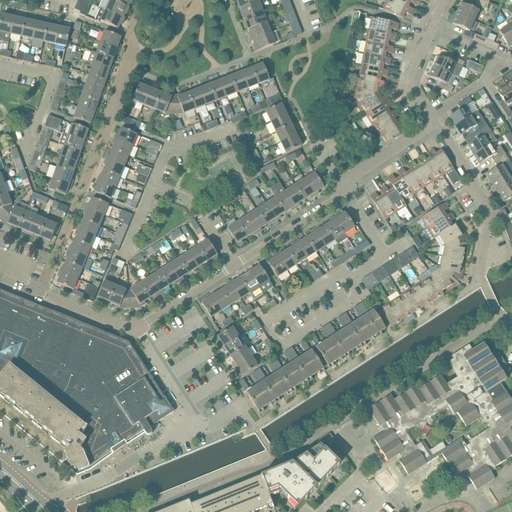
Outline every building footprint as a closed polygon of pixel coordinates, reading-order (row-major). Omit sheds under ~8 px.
[(108,0),(103,0),(99,8),(105,11),(124,19),(123,18),(124,15),(126,15),(129,9),(110,0),(108,0)] [(109,0),(110,0),(129,9),(129,8),(128,8),(129,4),(130,5),(132,0),(109,0)] [(236,2),(239,9),(258,1),(257,0),(237,0),(238,2),(236,2)] [(413,9),(408,7),(408,8),(390,0),(387,0),(383,10),(402,19),(405,13),(410,16),(413,9)] [(262,12),(258,1),(239,9),(240,9),(242,12),(240,13),(243,19),(262,12)] [(487,9),(488,4),(475,1),(474,6),(487,9)] [(461,4),(457,14),(474,21),(478,11),(461,4)] [(124,19),(105,11),(100,22),(118,29),(120,25),(121,26),(124,19)] [(266,23),(262,12),(243,19),(243,20),(245,19),(246,23),(245,24),(247,30),(266,23)] [(2,15),(0,24),(0,41),(8,43),(10,35),(14,16),(9,14),(9,17),(2,15)] [(474,21),(457,14),(452,24),(469,32),(474,21)] [(19,17),(14,16),(10,35),(21,37),(25,20),(19,19),(19,17)] [(371,18),(369,30),(390,35),(390,34),(391,29),(397,30),(398,24),(371,18)] [(31,22),(25,20),(21,37),(32,40),(36,21),(31,19),(31,22)] [(32,40),(31,47),(42,49),(43,42),(47,25),(41,24),(41,22),(36,21),(32,40)] [(75,21),(72,34),(78,35),(79,31),(81,24),(75,21)] [(270,34),(266,23),(247,30),(247,31),(249,30),(250,34),(249,34),(251,41),(270,34)] [(43,42),(54,45),(59,25),(54,24),(53,26),(47,25),(43,42)] [(64,27),(59,25),(54,45),(66,47),(70,30),(63,29),(64,27)] [(511,45),(511,32),(508,26),(499,32),(509,48),(511,45)] [(387,46),(388,41),(394,42),(396,35),(390,34),(390,35),(369,30),(366,42),(387,47),(387,46)] [(104,32),(100,43),(119,50),(120,45),(118,44),(121,38),(104,32)] [(275,44),(270,34),(251,41),(253,41),(254,44),(253,45),(255,52),(275,44)] [(472,39),(484,45),(487,40),(475,34),(472,39)] [(353,39),(348,38),(346,50),(352,51),(355,40),(353,39)] [(499,45),(487,40),(484,45),(497,50),(499,45)] [(366,42),(363,54),(385,58),(386,53),(392,54),(393,47),(387,46),(387,47),(366,42)] [(117,54),(119,50),(100,43),(96,54),(113,60),(115,54),(117,54)] [(87,63),(93,65),(111,71),(113,66),(111,66),(113,60),(96,54),(91,52),(87,63)] [(382,70),(382,69),(383,64),(389,66),(391,59),(385,58),(363,54),(361,65),(382,70)] [(433,67),(450,74),(458,78),(465,62),(453,57),(450,62),(438,56),(433,67)] [(469,61),(465,68),(480,75),(483,67),(469,61)] [(272,79),(269,80),(262,62),(257,64),(258,66),(252,69),(258,85),(269,81),(270,83),(273,82),(272,79)] [(109,76),(111,71),(93,65),(89,75),(105,81),(107,75),(109,76)] [(361,65),(358,77),(379,82),(380,81),(381,76),(386,78),(388,71),(382,69),(382,70),(361,65)] [(450,74),(433,67),(428,77),(441,82),(439,87),(451,93),(453,88),(445,84),(450,74)] [(247,89),(258,85),(252,69),(246,71),(245,69),(240,71),(247,89)] [(237,93),(247,89),(240,71),(236,73),(236,75),(230,77),(237,93)] [(89,75),(85,86),(104,93),(105,88),(103,87),(105,81),(89,75)] [(226,97),(237,93),(230,77),(225,79),(224,77),(219,79),(226,97)] [(377,93),(378,88),(384,89),(385,83),(380,81),(379,82),(358,77),(354,98),(377,94),(377,93)] [(216,102),(226,97),(219,79),(214,81),(215,83),(209,85),(216,102)] [(132,101),(143,105),(151,87),(146,85),(145,87),(139,85),(132,101)] [(205,106),(216,102),(209,85),(203,88),(203,86),(198,87),(205,106)] [(511,114),(508,108),(511,105),(511,94),(506,85),(497,91),(505,104),(500,107),(508,119),(511,116),(511,114)] [(85,86),(81,97),(98,103),(100,97),(102,97),(104,93),(85,86)] [(155,89),(151,87),(143,105),(154,110),(160,93),(155,91),(155,89)] [(194,91),(188,94),(194,110),(195,110),(205,106),(198,87),(193,89),(194,91)] [(166,96),(160,93),(154,110),(152,112),(154,113),(155,110),(165,114),(174,114),(174,96),(172,96),(167,94),(166,96)] [(194,113),(196,112),(195,110),(194,110),(188,94),(182,96),(181,94),(177,96),(174,96),(174,114),(183,114),(193,110),(194,113)] [(354,98),(365,116),(388,101),(385,95),(380,99),(378,94),(377,94),(354,98)] [(81,97),(78,108),(96,114),(98,109),(96,109),(98,103),(81,97)] [(460,110),(449,117),(455,126),(472,116),(466,107),(472,103),(469,98),(457,105),(460,110)] [(392,106),(388,101),(365,116),(372,126),(390,114),(390,113),(387,109),(392,106)] [(257,113),(268,108),(265,102),(254,107),(257,113)] [(265,112),(270,123),(288,114),(286,110),(284,111),(281,104),(265,112)] [(94,119),(96,114),(78,108),(74,119),(90,125),(92,118),(94,119)] [(398,116),(395,110),(390,113),(390,114),(372,126),(378,136),(397,124),(396,124),(393,119),(398,116)] [(472,116),(455,126),(461,135),(464,134),(467,139),(487,126),(478,112),(472,116)] [(498,113),(492,116),(495,121),(501,118),(498,113)] [(270,123),(275,133),(291,125),(288,120),(290,119),(288,114),(270,123)] [(48,116),(44,128),(50,130),(53,131),(58,132),(60,127),(62,121),(54,118),(48,116)] [(401,120),(396,124),(397,124),(378,136),(385,146),(403,135),(400,129),(405,126),(401,120)] [(174,123),(177,130),(182,128),(179,121),(174,123)] [(147,126),(136,122),(134,128),(144,132),(147,126)] [(72,125),(68,136),(86,142),(88,138),(86,137),(88,130),(72,125)] [(275,133),(280,143),(298,135),(296,130),(294,131),(291,125),(275,133)] [(474,155),(496,141),(487,126),(467,139),(470,144),(468,146),(474,155)] [(137,135),(121,129),(118,135),(116,134),(114,139),(132,146),(137,135)] [(86,142),(68,136),(62,134),(59,145),(64,147),(80,152),(82,146),(85,147),(86,142)] [(298,135),(280,143),(285,154),(301,146),(298,140),(300,139),(298,135)] [(128,157),(132,146),(114,139),(112,144),(114,144),(112,150),(128,157)] [(496,141),(474,155),(480,164),(490,157),(493,162),(505,155),(500,146),(494,150),(490,145),(496,141)] [(155,143),(153,149),(151,154),(157,156),(161,145),(155,143)] [(64,147),(60,157),(79,164),(80,159),(78,158),(80,152),(64,147)] [(433,149),(427,153),(430,158),(431,158),(443,176),(445,174),(453,186),(461,181),(453,169),(441,151),(440,151),(436,154),(433,149)] [(128,157),(112,150),(109,156),(107,155),(105,160),(123,167),(128,157)] [(497,167),(486,174),(492,184),(509,173),(511,170),(511,165),(511,164),(505,155),(493,162),(497,167)] [(432,182),(443,176),(431,158),(430,158),(426,161),(423,156),(417,159),(420,164),(421,164),(432,182)] [(79,164),(60,157),(56,168),(73,174),(75,168),(77,169),(79,164)] [(105,165),(103,171),(119,178),(123,167),(105,160),(103,165),(105,165)] [(422,189),(432,182),(421,164),(420,164),(416,167),(413,162),(407,166),(410,171),(411,171),(422,189)] [(148,177),(150,173),(151,170),(138,165),(135,172),(139,174),(148,177)] [(56,168),(53,179),(71,185),(73,181),(71,180),(73,174),(56,168)] [(412,195),(422,189),(411,171),(410,171),(406,174),(403,169),(397,172),(400,177),(401,177),(412,195)] [(511,170),(509,173),(492,184),(498,193),(511,183),(511,178),(511,177),(511,175),(511,170)] [(119,178),(103,171),(101,177),(99,176),(97,181),(115,188),(119,178)] [(324,188),(314,173),(304,180),(315,196),(319,193),(318,192),(324,188)] [(145,185),(148,177),(139,174),(136,182),(145,185)] [(402,202),(403,201),(412,195),(401,177),(400,177),(396,180),(393,175),(387,179),(393,189),(394,189),(402,202)] [(47,195),(53,197),(55,192),(65,196),(67,189),(69,190),(71,185),(53,179),(47,195)] [(304,180),(294,186),(304,201),(309,197),(310,199),(315,196),(304,180)] [(3,183),(0,184),(0,196),(7,194),(13,191),(9,181),(3,183)] [(110,199),(115,188),(97,181),(95,186),(97,187),(94,193),(110,199)] [(279,183),(269,189),(275,198),(285,213),(290,209),(291,211),(296,209),(285,192),(279,183)] [(511,183),(498,193),(504,202),(511,196),(511,183)] [(304,201),(294,186),(285,192),(296,209),(300,206),(299,204),(304,201)] [(406,206),(403,201),(402,202),(394,189),(393,189),(391,190),(389,192),(386,187),(380,190),(383,195),(395,213),(406,206)] [(376,193),(370,197),(385,220),(387,224),(389,222),(387,219),(395,213),(383,195),(379,198),(376,193)] [(7,194),(0,196),(0,218),(12,206),(11,205),(7,194)] [(135,209),(139,199),(133,196),(132,201),(127,199),(124,205),(135,209)] [(108,205),(92,198),(89,205),(87,204),(85,209),(103,216),(108,205)] [(285,213),(275,198),(266,204),(276,221),(281,218),(279,216),(285,213)] [(446,217),(443,212),(448,209),(444,203),(421,218),(428,229),(446,217)] [(266,204),(256,211),(266,225),(271,222),(272,224),(276,221),(266,204)] [(14,208),(12,206),(0,218),(0,219),(6,226),(11,228),(12,226),(18,228),(25,212),(14,208)] [(99,227),(103,216),(85,209),(83,213),(85,214),(83,220),(99,227)] [(501,211),(498,213),(501,221),(509,240),(511,238),(511,219),(507,222),(505,219),(508,218),(507,216),(504,209),(501,211)] [(123,221),(122,224),(128,226),(132,215),(121,211),(118,218),(123,221)] [(266,225),(256,211),(247,217),(257,233),(262,230),(260,229),(266,225)] [(23,233),(28,235),(35,217),(25,212),(18,228),(24,231),(23,233)] [(338,215),(334,218),(344,234),(354,228),(345,213),(339,217),(338,215)] [(428,229),(423,232),(430,242),(434,239),(453,227),(452,227),(450,222),(455,219),(451,213),(446,217),(428,229)] [(39,237),(46,221),(35,217),(28,235),(32,237),(33,235),(39,237)] [(247,217),(237,223),(246,238),(252,234),(253,236),(257,233),(247,217)] [(331,223),(325,226),(335,241),(338,245),(347,239),(344,234),(334,218),(329,221),(331,223)] [(99,227),(83,220),(81,226),(79,225),(77,230),(95,237),(99,227)] [(57,226),(46,221),(39,237),(45,240),(44,242),(49,244),(57,226)] [(246,238),(237,223),(227,229),(238,246),(242,243),(241,241),(246,238)] [(438,256),(462,262),(463,256),(466,257),(467,250),(468,243),(468,241),(464,235),(464,234),(461,229),(458,230),(455,225),(452,227),(453,227),(434,239),(440,247),(438,256)] [(319,228),(315,230),(325,247),(335,241),(325,226),(320,229),(319,228)] [(90,248),(95,237),(77,230),(75,234),(77,235),(74,241),(90,248)] [(306,238),(316,253),(325,247),(315,230),(310,233),(311,235),(306,238)] [(416,236),(411,239),(418,249),(423,246),(416,236)] [(300,240),(295,243),(306,259),(316,253),(306,238),(301,242),(300,240)] [(90,248),(74,241),(72,247),(70,246),(68,251),(86,258),(90,248)] [(208,241),(197,247),(207,262),(212,258),(213,260),(218,257),(208,241)] [(358,246),(354,249),(357,254),(370,246),(366,241),(358,246)] [(287,251),(297,265),(306,259),(295,243),(291,245),(292,247),(287,251)] [(207,262),(197,247),(188,253),(198,270),(203,267),(202,265),(207,262)] [(412,248),(402,254),(408,264),(419,258),(412,248)] [(90,260),(86,258),(68,251),(66,255),(68,256),(66,262),(82,269),(86,271),(90,260)] [(281,252),(276,255),(287,272),(297,265),(287,251),(282,254),(281,252)] [(188,253),(178,259),(188,274),(193,271),(194,272),(198,270),(188,253)] [(402,254),(392,261),(398,271),(408,264),(402,254)] [(267,263),(277,278),(287,272),(276,255),(272,258),(273,260),(267,263)] [(339,258),(334,261),(338,266),(342,264),(348,260),(344,255),(339,258)] [(441,292),(446,289),(447,291),(453,288),(453,287),(458,284),(460,281),(461,274),(462,275),(463,268),(460,267),(462,262),(438,256),(435,266),(427,272),(430,277),(431,276),(441,292)] [(188,274),(178,259),(169,266),(179,282),(184,279),(182,277),(188,274)] [(392,261),(381,267),(388,277),(398,271),(392,261)] [(82,269),(66,262),(63,268),(61,267),(59,272),(77,279),(82,269)] [(111,265),(108,272),(114,274),(117,267),(116,266),(111,265)] [(169,266),(159,272),(169,286),(174,283),(175,285),(179,282),(169,266)] [(253,268),(248,271),(259,287),(269,281),(259,266),(254,270),(253,268)] [(388,277),(381,267),(371,274),(378,284),(388,277)] [(245,275),(240,279),(249,293),(253,300),(263,294),(259,287),(248,271),(244,273),(245,275)] [(71,294),(77,279),(59,272),(57,277),(59,277),(57,284),(64,287),(62,290),(71,294)] [(159,272),(149,278),(160,294),(164,292),(163,290),(169,286),(159,272)] [(361,280),(367,291),(378,284),(371,274),(361,280)] [(433,301),(439,297),(443,294),(441,292),(431,276),(430,277),(421,283),(431,299),(431,298),(433,301)] [(160,294),(149,278),(140,284),(149,299),(155,295),(156,297),(160,294)] [(233,280),(229,283),(240,299),(249,293),(240,279),(235,282),(233,280)] [(104,282),(97,300),(102,302),(103,300),(108,302),(115,286),(104,282)] [(226,287),(221,291),(230,306),(240,299),(229,283),(225,286),(226,287)] [(421,283),(410,289),(420,305),(421,305),(422,307),(433,301),(431,298),(431,299),(421,283)] [(98,288),(92,285),(88,284),(82,298),(92,303),(98,288)] [(144,302),(149,299),(140,284),(130,290),(128,291),(130,308),(140,307),(145,304),(144,302)] [(115,286),(108,302),(114,305),(113,307),(119,309),(130,308),(128,291),(126,291),(115,286)] [(411,311),(412,314),(422,307),(421,305),(420,305),(410,289),(400,296),(410,312),(411,311)] [(2,291),(0,290),(0,315),(9,294),(2,291)] [(214,293),(210,295),(221,312),(230,306),(221,291),(215,294),(214,293)] [(44,330),(47,325),(52,312),(40,307),(18,298),(9,294),(0,315),(0,330),(4,334),(21,340),(26,330),(42,336),(44,330)] [(221,312),(210,295),(206,298),(207,300),(201,304),(211,318),(221,312)] [(400,296),(390,302),(400,318),(401,318),(402,320),(412,314),(411,311),(410,312),(400,296)] [(390,302),(379,309),(391,328),(402,320),(401,318),(400,318),(390,302)] [(362,303),(357,306),(363,314),(367,311),(362,303)] [(357,306),(353,308),(359,317),(363,314),(357,306)] [(65,373),(66,372),(78,344),(89,349),(97,330),(52,312),(47,325),(44,330),(55,335),(44,363),(45,365),(54,368),(55,368),(56,369),(65,373)] [(373,312),(365,317),(378,338),(382,335),(380,332),(385,329),(373,312)] [(346,313),(341,316),(347,324),(351,322),(346,313)] [(342,327),(347,324),(341,316),(337,319),(342,327)] [(378,338),(365,317),(357,322),(368,340),(372,338),(374,340),(378,338)] [(357,322),(349,327),(362,348),(366,345),(364,343),(368,340),(357,322)] [(329,324),(325,327),(331,335),(335,332),(329,324)] [(325,327),(321,329),(326,338),(331,335),(325,327)] [(362,348),(349,327),(341,333),(352,351),(356,348),(358,351),(362,348)] [(219,344),(222,348),(238,338),(232,328),(217,337),(221,343),(219,344)] [(22,354),(33,358),(42,336),(26,330),(21,340),(27,343),(22,354)] [(44,330),(42,336),(33,358),(44,363),(55,335),(44,330)] [(97,330),(89,349),(79,374),(109,421),(119,414),(126,425),(135,419),(143,431),(145,434),(146,435),(148,436),(149,436),(151,435),(151,434),(151,432),(151,431),(149,427),(172,412),(128,343),(97,330)] [(341,333),(332,338),(346,358),(350,356),(348,353),(352,351),(341,333)] [(313,334),(309,337),(314,345),(319,343),(313,334)] [(230,357),(244,347),(238,338),(222,348),(224,352),(226,351),(230,357)] [(346,358),(332,338),(324,343),(336,361),(340,358),(342,361),(346,358)] [(304,340),(299,343),(305,352),(309,349),(304,340)] [(324,343),(316,349),(327,366),(329,369),(330,369),(334,366),(332,364),(336,361),(324,343)] [(419,390),(417,386),(394,401),(391,395),(368,410),(380,427),(381,427),(384,431),(372,440),(386,462),(399,454),(402,459),(399,461),(408,476),(427,464),(440,455),(442,454),(449,465),(447,466),(449,465),(456,476),(454,477),(454,478),(467,469),(470,474),(466,477),(466,478),(468,477),(476,490),(475,491),(475,492),(495,479),(490,473),(496,469),(495,467),(505,460),(507,462),(506,460),(511,456),(511,402),(506,393),(508,392),(507,391),(505,392),(500,384),(506,379),(503,374),(507,372),(510,370),(504,362),(499,353),(492,357),(483,343),(472,350),(469,345),(451,356),(453,359),(447,362),(457,377),(446,384),(441,376),(419,390)] [(78,377),(79,374),(89,349),(78,344),(66,372),(69,374),(74,376),(77,377),(78,377)] [(231,363),(234,367),(251,357),(244,347),(230,357),(233,362),(231,363)] [(297,356),(292,348),(287,351),(293,359),(297,356)] [(327,366),(316,349),(312,351),(323,369),(327,366)] [(287,351),(283,353),(289,362),(293,359),(287,351)] [(312,351),(303,357),(314,375),(318,372),(320,375),(324,373),(325,372),(323,369),(312,351)] [(239,370),(242,376),(257,367),(251,357),(234,367),(237,372),(239,370)] [(314,375),(303,357),(295,362),(308,383),(312,380),(310,377),(314,375)] [(276,358),(271,361),(277,370),(281,367),(276,358)] [(277,370),(271,361),(267,364),(273,372),(277,370)] [(295,362),(287,367),(298,385),(302,383),(304,385),(308,383),(295,362)] [(8,367),(0,375),(0,408),(63,461),(66,459),(69,465),(74,463),(75,465),(90,447),(89,445),(83,439),(88,432),(59,408),(52,403),(30,385),(35,372),(28,369),(28,368),(19,364),(8,367)] [(298,385),(287,367),(279,373),(292,393),(296,391),(294,388),(298,385)] [(265,377),(259,369),(255,372),(261,380),(265,377)] [(52,403),(62,383),(61,382),(52,378),(51,378),(46,376),(45,375),(36,371),(35,372),(30,385),(52,403)] [(255,372),(251,374),(256,383),(261,380),(255,372)] [(279,373),(271,378),(282,396),(286,393),(288,396),(292,393),(279,373)] [(282,396),(271,378),(263,383),(276,404),(280,401),(278,398),(282,396)] [(239,382),(244,391),(248,388),(243,380),(239,382)] [(63,383),(62,383),(52,403),(59,408),(79,397),(79,396),(79,395),(78,395),(78,394),(77,393),(76,393),(75,392),(74,392),(73,392),(72,392),(69,390),(69,389),(69,388),(68,387),(68,386),(67,385),(67,384),(66,384),(65,383),(64,383),(63,383)] [(263,383),(254,388),(266,406),(270,404),(272,406),(276,404),(263,383)] [(254,388),(246,394),(259,414),(264,411),(262,409),(266,406),(254,388)] [(98,427),(79,397),(59,408),(88,432),(98,427)] [(114,431),(115,432),(126,425),(119,414),(109,421),(108,421),(109,422),(109,423),(114,431)] [(115,432),(122,442),(125,443),(143,431),(135,419),(126,425),(115,432)] [(111,452),(112,447),(107,439),(106,438),(98,427),(88,432),(83,439),(90,447),(75,465),(78,472),(89,468),(111,452)] [(340,464),(328,453),(320,445),(292,464),(291,464),(291,465),(316,489),(340,464)] [(285,467),(273,471),(261,477),(269,498),(281,493),(297,508),(293,511),(294,511),(311,493),(316,489),(291,465),(291,464),(285,467)] [(261,477),(227,490),(234,511),(255,511),(272,505),(269,498),(261,477)] [(185,491),(197,486),(194,480),(182,485),(185,491)] [(234,511),(227,490),(190,505),(192,511),(234,511)] [(192,511),(190,505),(188,501),(160,511),(192,511)]
